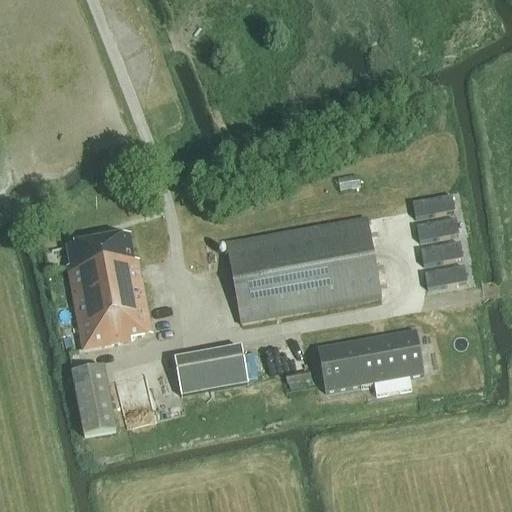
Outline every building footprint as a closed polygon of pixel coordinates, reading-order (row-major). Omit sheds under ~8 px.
[(457,200),(417,207),(420,223),(460,215),(457,200)] [(241,327),(380,302),(366,221),(227,246),(241,327)] [(461,225),(422,232),(425,248),(464,241),(461,225)] [(151,336),(151,332),(138,262),(134,263),(129,237),(65,249),(69,268),(66,269),(82,353),(131,344),(130,340),(151,336)] [(466,251),(427,258),(429,273),(469,266),(466,251)] [(470,276),(431,283),(434,298),(473,291),(470,276)] [(317,351),(325,396),(374,388),(376,399),(411,393),(409,381),(424,378),(416,334),(317,351)] [(173,361),(180,399),(248,388),(241,349),(173,361)] [(83,440),(115,434),(103,369),(71,375),(83,440)]
